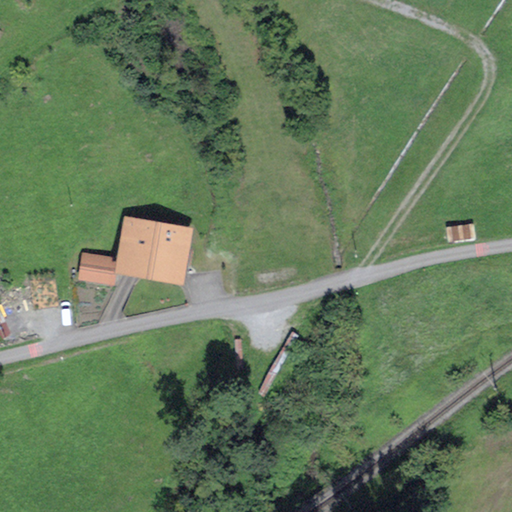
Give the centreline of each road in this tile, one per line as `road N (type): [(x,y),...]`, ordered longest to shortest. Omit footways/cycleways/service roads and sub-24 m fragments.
road 1 (residential): [(0,367),(511,255)]
road 2 (track): [(372,0),(459,31),(495,58),(501,79),(490,107),(369,282)]
